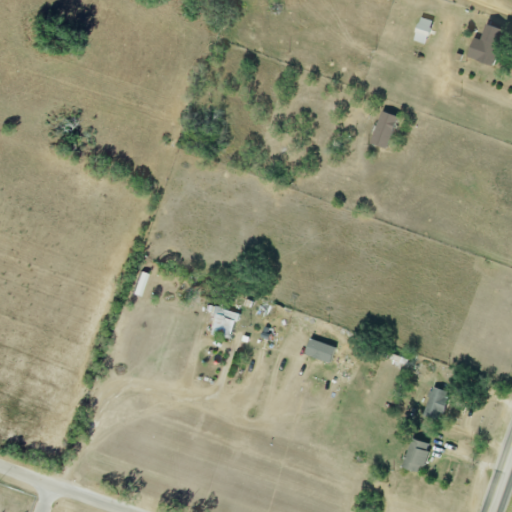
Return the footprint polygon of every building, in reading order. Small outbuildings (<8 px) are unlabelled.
[(435,20),(423,17),(416,40),(429,44),(435,20)] [(471,56),(495,66),(509,29),(492,22),(485,40),(478,37),(471,56)] [(374,143),(391,148),(401,116),(384,110),(374,143)] [(209,333),(234,339),(241,313),(216,306),(209,333)] [(308,354),(333,363),(339,348),(314,338),(308,354)] [(444,420),(452,391),(433,386),(426,415),(444,420)] [(433,443),(414,437),(404,467),(423,473),(433,443)]
